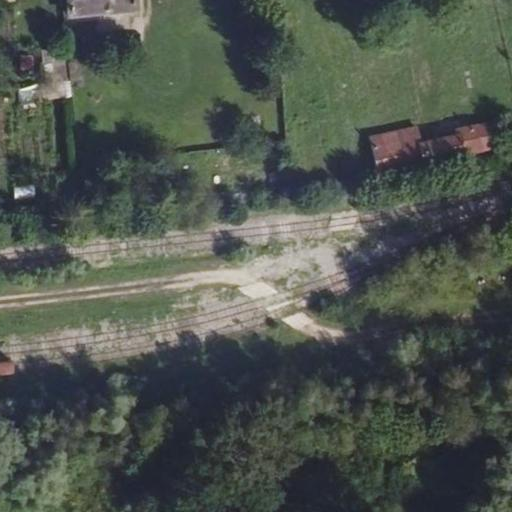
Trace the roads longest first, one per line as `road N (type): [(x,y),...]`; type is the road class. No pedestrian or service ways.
road 1 (track): [(511,81),(463,101),(411,97),(356,109),(328,130),(341,224),(329,246),(236,278)]
road 2 (track): [(236,278),(317,337),(356,342),(511,321)]
road 3 (track): [(0,305),(236,278)]
road 4 (track): [(411,97),(436,62),(456,50),(480,59),(491,89)]
